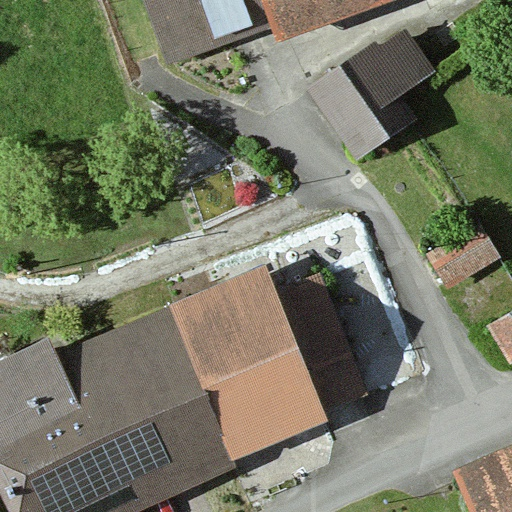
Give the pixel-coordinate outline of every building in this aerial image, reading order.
[(146,0),(171,67),(355,0),(146,0)] [(403,32),(313,97),(360,161),(390,139),(375,119),(435,75),(403,32)] [(478,230),(428,259),(446,290),(496,260),(478,230)] [(274,280),(175,325),(234,456),(333,412),(274,280)] [(511,315),(489,329),(510,365),(511,363),(511,315)] [(0,403),(0,493),(8,511),(108,511),(234,456),(175,325),(0,403)] [(511,511),(511,444),(453,470),(471,511),(511,511)]
